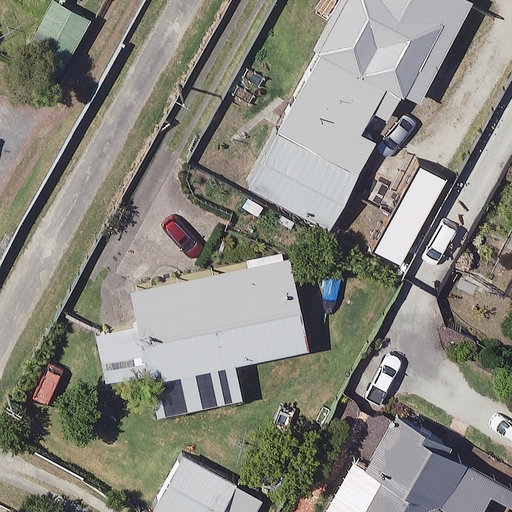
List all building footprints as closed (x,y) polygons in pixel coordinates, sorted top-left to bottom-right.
[(89,12),(66,0),(45,0),(17,53),(55,74),(89,12)] [(461,0),(320,0),(236,173),(329,219),(373,130),(358,122),(369,101),(386,109),(400,82),(417,90),(461,0)] [(305,337),(286,246),(98,286),(106,322),(96,324),(109,388),(148,380),(154,405),(242,387),(234,352),(305,337)] [(511,455),(395,391),(361,453),(350,446),(313,511),(469,511),(487,480),(511,494),(511,455)] [(214,511),(236,471),(179,442),(148,501),(168,511),(214,511)]
